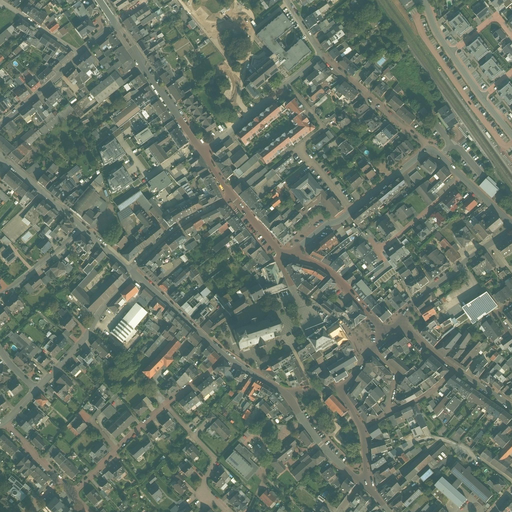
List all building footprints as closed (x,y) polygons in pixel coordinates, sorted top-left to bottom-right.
[(124,0),(125,0),(115,6),(118,11),(124,8),(129,5),(125,0),(124,0)] [(264,2),(268,8),(278,1),(277,0),(265,0),(263,2),(264,2)] [(506,1),(505,0),(490,0),(490,1),(496,8),(499,5),(500,8),(503,6),(504,5),(503,4),(506,1)] [(511,2),(509,0),(507,0),(506,1),(503,4),(504,5),(503,6),(506,9),(511,3),(511,2)] [(324,3),(317,8),(320,13),(326,9),(327,10),(329,8),(327,4),(325,5),(324,3)] [(28,4),(22,13),(28,17),(33,10),(29,7),(31,5),(28,4)] [(483,4),(473,13),(480,21),(490,13),(486,9),(483,4)] [(86,10),(85,11),(86,11),(91,18),(98,12),(93,5),(86,10)] [(86,10),(83,7),(78,11),(82,18),(81,19),(84,22),(88,20),(91,18),(86,11),(85,11),(86,10)] [(146,7),(133,16),(139,24),(140,23),(145,19),(151,15),(146,7)] [(39,14),(33,10),(28,17),(34,21),(39,14)] [(160,10),(153,14),(155,14),(156,16),(156,17),(156,18),(157,20),(160,18),(158,16),(163,14),(160,10)] [(317,12),(304,22),(310,30),(317,25),(316,24),(319,21),(322,19),(317,12)] [(41,16),(39,14),(34,21),(41,26),(48,16),(43,13),(41,16)] [(145,19),(140,23),(139,24),(135,26),(136,28),(141,25),(143,27),(151,21),(156,18),(156,17),(156,16),(155,14),(153,14),(151,15),(145,19)] [(461,15),(460,14),(455,19),(449,24),(455,31),(454,32),(456,34),(457,34),(460,37),(466,33),(472,28),(471,27),(470,29),(466,25),(468,23),(464,19),(463,20),(459,16),(461,15)] [(55,15),(47,21),(49,24),(53,21),(57,18),(55,15)] [(278,72),(282,78),(312,54),(301,41),(284,55),(274,42),(292,27),(283,15),(257,36),(271,54),(267,58),(268,59),(254,70),(256,73),(245,82),(248,86),(250,84),(255,90),(263,84),(270,78),(278,72)] [(101,27),(106,23),(100,16),(95,19),(101,27)] [(139,24),(133,16),(130,18),(135,26),(139,24)] [(135,26),(130,18),(123,23),(128,31),(135,26)] [(156,18),(151,21),(152,23),(151,24),(154,29),(160,25),(160,24),(157,20),(156,18)] [(95,29),(88,20),(84,22),(74,30),(82,39),(87,35),(87,36),(90,34),(89,33),(95,29)] [(29,27),(22,21),(16,28),(20,31),(24,34),(29,27)] [(53,21),(46,27),(51,34),(59,28),(55,23),(53,21)] [(323,23),(318,26),(317,25),(310,30),(314,36),(321,31),(322,31),(326,27),(323,23)] [(135,26),(128,31),(132,37),(139,32),(136,28),(135,26)] [(10,27),(0,35),(0,45),(11,36),(9,33),(13,29),(10,27)] [(29,27),(24,34),(28,36),(31,39),(32,38),(37,32),(29,27)] [(63,28),(58,32),(62,37),(68,33),(66,30),(65,31),(63,28)] [(331,33),(326,37),(328,40),(339,32),(340,31),(338,28),(336,29),(331,33)] [(506,38),(499,30),(492,36),(499,44),(503,40),(506,38)] [(139,32),(132,37),(136,43),(143,38),(141,35),(139,32)] [(328,40),(320,46),(325,53),(328,50),(333,47),(331,44),(333,42),(335,44),(337,42),(337,41),(342,36),(339,32),(328,40)] [(122,47),(113,34),(112,34),(111,34),(105,39),(109,45),(112,48),(114,52),(122,47)] [(31,39),(28,36),(23,42),(30,48),(31,47),(36,40),(32,38),(31,39)] [(50,41),(43,36),(39,42),(46,47),(50,41)] [(105,39),(97,46),(102,52),(109,45),(105,39)] [(478,39),(473,43),(467,48),(471,54),(470,55),(472,57),(473,56),(478,62),(484,57),(489,52),(489,53),(486,49),(484,46),(483,46),(478,40),(478,39)] [(149,48),(143,40),(137,44),(143,53),(148,49),(149,49),(149,48)] [(60,47),(50,41),(46,47),(52,51),(49,57),(50,58),(52,59),(55,55),(58,50),(60,47)] [(30,48),(23,42),(19,46),(22,50),(24,52),(30,48)] [(151,47),(149,48),(149,49),(148,49),(151,53),(154,51),(160,47),(157,42),(151,47)] [(341,45),(342,47),(346,51),(340,55),(340,56),(342,58),(352,51),(345,42),(341,45)] [(507,47),(504,44),(500,47),(497,50),(500,52),(502,50),(507,47)] [(511,45),(510,44),(507,47),(502,50),(507,56),(511,61),(511,59),(511,45)] [(109,45),(102,52),(103,54),(112,48),(109,45)] [(19,46),(12,53),(15,56),(22,50),(19,46)] [(67,51),(63,47),(60,51),(63,54),(68,60),(74,54),(68,50),(67,51)] [(130,60),(122,47),(114,52),(114,53),(120,61),(122,65),(130,60)] [(342,47),(336,51),(340,55),(346,51),(342,47)] [(112,48),(103,54),(106,58),(114,53),(114,52),(112,48)] [(330,53),(329,54),(334,60),(340,56),(340,55),(336,51),(335,49),(330,53)] [(154,51),(151,53),(152,55),(147,59),(152,66),(159,61),(160,60),(156,53),(155,53),(154,51)] [(94,62),(86,53),(80,59),(85,66),(87,68),(92,64),(94,62)] [(59,58),(58,59),(63,64),(68,60),(63,54),(60,57),(59,58)] [(359,57),(357,59),(352,64),(354,67),(363,57),(361,55),(359,57)] [(382,57),(376,63),(380,66),(386,60),(382,57)] [(345,58),(339,65),(346,71),(352,64),(350,63),(345,58)] [(492,59),(492,58),(487,62),(480,68),(485,73),(484,74),(486,77),(487,76),(491,81),(498,76),(503,72),(502,72),(497,66),(497,65),(495,62),(494,62),(491,59),(492,59)] [(85,66),(80,59),(74,64),(81,72),(84,75),(85,74),(89,71),(87,68),(85,66)] [(122,65),(122,66),(124,69),(122,70),(125,74),(135,67),(130,60),(122,65)] [(61,66),(55,61),(47,68),(47,69),(54,74),(62,67),(61,66)] [(120,61),(113,66),(116,70),(122,66),(122,65),(120,61)] [(159,61),(152,66),(156,72),(162,68),(163,67),(159,61)] [(321,62),(314,67),(317,71),(320,75),(327,69),(321,62)] [(368,62),(363,67),(366,70),(372,65),(368,62)] [(111,68),(107,63),(106,64),(102,67),(106,72),(109,76),(114,72),(116,70),(113,66),(111,68)] [(354,67),(352,64),(346,71),(353,77),(359,71),(354,67)] [(101,75),(94,67),(89,71),(95,79),(101,75)] [(73,68),(64,76),(70,83),(75,78),(78,75),(73,68)] [(47,69),(38,77),(44,85),(55,75),(54,74),(47,69)] [(327,69),(320,75),(325,80),(325,81),(329,77),(332,75),(327,69)] [(369,72),(361,80),(367,86),(373,79),(375,81),(379,76),(375,72),(376,71),(375,70),(374,71),(372,69),(371,69),(369,72)] [(170,70),(166,73),(165,73),(159,77),(165,86),(170,82),(175,79),(170,70)] [(317,71),(306,80),(310,84),(320,75),(317,71)] [(36,78),(30,72),(28,73),(30,76),(34,79),(35,80),(36,78)] [(84,75),(81,72),(78,75),(82,82),(83,85),(89,79),(85,74),(84,75)] [(124,84),(114,72),(109,76),(109,77),(119,88),(124,84)] [(182,74),(175,79),(170,82),(172,85),(175,83),(177,85),(185,79),(182,74)] [(141,75),(134,80),(136,84),(140,88),(146,84),(141,75)] [(310,84),(308,86),(313,92),(308,96),(312,100),(313,99),(314,99),(315,100),(318,98),(318,97),(324,92),(318,86),(322,83),(325,80),(320,75),(310,84)] [(22,76),(15,79),(18,86),(25,83),(22,76)] [(119,88),(109,77),(89,93),(99,105),(119,88)] [(35,80),(34,79),(30,82),(26,86),(33,93),(40,86),(35,80)] [(134,80),(127,85),(130,88),(132,86),(136,84),(134,80)] [(57,86),(65,92),(68,86),(60,81),(57,86)] [(510,83),(508,81),(502,86),(504,88),(498,93),(501,96),(500,97),(502,99),(503,99),(509,106),(511,104),(511,88),(511,89),(508,85),(510,83)] [(177,85),(175,83),(172,85),(167,89),(176,103),(180,100),(185,97),(182,92),(179,93),(177,89),(179,88),(177,85)] [(352,89),(345,83),(341,87),(339,90),(344,94),(343,96),(345,97),(352,89)] [(248,86),(245,88),(253,99),(256,99),(258,98),(259,95),(255,90),(250,84),(248,86)] [(341,87),(338,85),(332,90),(335,95),(337,92),(339,90),(341,87)] [(383,88),(379,85),(373,91),(381,98),(387,91),(386,91),(383,88)] [(397,85),(393,90),(398,94),(401,90),(397,85)] [(149,87),(139,93),(145,102),(147,101),(148,100),(154,96),(149,87)] [(189,87),(182,92),(185,97),(190,94),(192,93),(189,87)] [(22,90),(15,95),(21,102),(30,96),(24,89),(22,90)] [(56,93),(52,89),(47,92),(55,102),(60,98),(56,93)] [(359,94),(352,89),(345,97),(348,100),(350,98),(353,101),(359,94)] [(133,98),(139,93),(137,90),(136,91),(129,93),(133,98)] [(58,91),(56,93),(60,98),(61,100),(64,98),(58,91)] [(55,102),(47,92),(43,96),(47,101),(51,105),(55,102)] [(127,103),(120,109),(127,117),(147,102),(147,101),(145,102),(139,93),(133,98),(127,103)] [(129,93),(123,98),(127,103),(133,98),(129,93)] [(198,105),(190,94),(185,97),(180,100),(188,112),(190,111),(197,123),(199,122),(206,133),(216,127),(208,115),(207,116),(199,104),(198,105)] [(404,105),(394,97),(388,104),(397,112),(401,107),(402,107),(404,105)] [(10,102),(7,98),(0,104),(0,112),(2,115),(9,109),(6,106),(10,102)] [(38,99),(30,105),(35,111),(39,108),(43,105),(38,99)] [(283,134),(263,151),(262,150),(255,156),(258,160),(260,158),(266,165),(275,158),(273,157),(276,154),(277,156),(280,154),(291,145),(293,146),(305,136),(304,136),(309,132),(310,133),(314,130),(310,126),(301,114),(304,111),(294,99),(288,105),(286,102),(277,109),(281,114),(286,110),(294,119),(290,122),(295,128),(285,136),(283,134)] [(127,117),(124,120),(125,121),(127,120),(128,121),(140,112),(143,109),(151,103),(150,103),(149,101),(148,100),(147,101),(147,102),(127,117)] [(51,105),(47,101),(45,103),(49,108),(48,109),(49,111),(53,108),(51,105)] [(359,103),(354,107),(356,109),(356,111),(357,112),(358,112),(360,114),(356,117),(359,121),(365,116),(362,113),(368,109),(362,101),(359,103)] [(159,102),(152,106),(159,117),(166,112),(163,108),(159,102)] [(45,125),(38,131),(41,135),(43,137),(73,111),(68,104),(54,117),(50,120),(45,125)] [(273,104),(235,136),(244,146),(281,115),(282,114),(277,109),(273,104)] [(35,113),(30,105),(19,114),(24,120),(26,123),(30,120),(31,118),(30,117),(35,113)] [(72,108),(79,119),(84,115),(78,105),(72,108)] [(402,107),(401,107),(397,112),(396,114),(399,117),(407,123),(410,126),(415,119),(402,107)] [(450,112),(449,112),(446,108),(441,111),(440,110),(439,111),(440,112),(439,113),(436,115),(447,130),(457,124),(454,119),(454,118),(450,112)] [(54,117),(49,111),(48,109),(44,112),(50,120),(54,117)] [(127,117),(120,109),(114,114),(121,122),(124,120),(127,117)] [(152,121),(143,109),(140,112),(145,119),(148,124),(152,121)] [(424,109),(420,113),(424,118),(428,114),(424,109)] [(44,112),(43,113),(43,114),(39,117),(43,122),(45,125),(50,120),(44,112)] [(166,112),(159,117),(161,120),(163,123),(165,123),(170,119),(166,112)] [(39,117),(37,114),(34,116),(40,124),(43,122),(39,117)] [(342,116),(336,121),(339,124),(338,125),(338,126),(338,127),(339,127),(340,128),(341,127),(345,124),(346,126),(350,122),(347,118),(346,116),(345,116),(344,115),(344,114),(342,116)] [(373,115),(365,122),(370,128),(368,129),(371,133),(382,124),(378,121),(380,119),(377,117),(376,118),(373,115)] [(135,117),(129,121),(132,126),(138,122),(135,117)] [(421,118),(416,121),(420,126),(425,123),(421,118)] [(132,126),(129,121),(114,133),(117,137),(132,126)] [(10,122),(4,127),(12,136),(18,131),(10,122)] [(167,126),(164,128),(167,132),(169,135),(177,129),(172,122),(167,126)] [(388,124),(381,130),(382,132),(383,132),(390,126),(388,124)] [(390,126),(383,132),(382,132),(382,133),(381,133),(375,137),(383,146),(389,141),(390,141),(390,140),(396,135),(398,133),(396,131),(395,132),(390,126)] [(164,128),(155,134),(158,138),(167,132),(164,128)] [(155,134),(152,136),(147,129),(135,138),(140,146),(149,140),(151,143),(158,138),(155,134)] [(188,144),(177,129),(169,135),(168,135),(170,137),(179,150),(188,144)] [(32,130),(12,147),(15,150),(24,142),(35,133),(32,130)] [(35,133),(24,142),(29,147),(41,135),(38,131),(35,133)] [(100,139),(95,133),(92,135),(97,141),(100,139)] [(343,134),(338,138),(341,142),(346,138),(343,134)] [(324,135),(313,144),(318,150),(329,141),(324,135)] [(396,135),(390,140),(395,145),(401,140),(396,135)] [(167,136),(157,143),(160,147),(169,140),(168,138),(167,136)] [(12,147),(1,137),(0,138),(0,149),(5,154),(8,156),(14,151),(15,150),(12,147)] [(130,149),(135,146),(129,138),(125,141),(130,149)] [(230,139),(225,143),(225,144),(228,147),(233,143),(230,139)] [(125,155),(114,140),(101,149),(103,151),(100,154),(99,154),(103,167),(106,165),(111,162),(112,164),(125,155)] [(15,150),(14,151),(23,159),(32,150),(29,147),(24,142),(15,150)] [(343,144),(338,148),(341,151),(341,153),(343,154),(344,154),(346,153),(348,155),(353,151),(349,147),(349,145),(348,145),(345,142),(343,144)] [(405,142),(396,149),(396,151),(395,151),(392,153),(392,155),(388,158),(388,159),(389,162),(388,163),(388,164),(390,167),(391,167),(393,166),(394,166),(398,163),(398,162),(402,158),(404,159),(406,157),(406,156),(413,151),(413,149),(407,142),(405,142)] [(156,168),(168,159),(165,155),(160,147),(157,143),(145,151),(156,168)] [(222,145),(212,153),(216,157),(223,152),(225,150),(222,146),(222,145)] [(174,147),(165,155),(168,159),(177,152),(174,147)] [(8,156),(7,157),(17,165),(23,159),(14,151),(8,156)] [(241,151),(229,161),(232,164),(231,164),(237,171),(249,160),(241,151)] [(229,161),(223,152),(216,157),(219,159),(214,163),(221,173),(227,167),(231,164),(232,164),(229,161)] [(137,157),(146,171),(151,168),(141,154),(137,157)] [(237,171),(234,173),(238,178),(258,160),(255,156),(254,156),(253,157),(252,157),(251,158),(237,171)] [(209,170),(199,157),(189,164),(192,168),(194,167),(196,170),(195,170),(196,170),(195,170),(196,171),(192,174),(195,178),(199,176),(209,170)] [(286,158),(272,169),(276,174),(276,173),(289,162),(286,158)] [(434,165),(428,160),(421,167),(431,175),(438,167),(434,164),(434,165)] [(365,162),(363,163),(358,167),(364,174),(370,168),(365,162)] [(36,163),(25,172),(29,175),(39,167),(36,163)] [(182,163),(171,170),(174,174),(185,166),(182,163)] [(53,164),(47,171),(51,174),(51,175),(52,174),(54,171),(55,171),(57,168),(53,164)] [(232,174),(227,167),(221,173),(226,180),(232,174)] [(114,193),(118,190),(120,192),(132,183),(121,168),(109,177),(111,179),(108,181),(107,181),(111,194),(114,193)] [(264,168),(258,174),(257,174),(261,178),(263,177),(268,173),(264,168)] [(370,168),(364,174),(368,179),(369,180),(370,180),(375,175),(370,168)] [(444,168),(436,175),(440,180),(443,183),(451,175),(444,168)] [(268,173),(263,177),(266,180),(267,181),(276,174),(272,169),(268,173)] [(22,184),(9,172),(1,180),(15,192),(22,184)] [(417,172),(409,178),(415,185),(423,179),(417,172)] [(163,173),(147,184),(150,188),(149,189),(151,193),(156,189),(159,193),(172,184),(163,173)] [(46,178),(43,176),(37,182),(44,188),(50,182),(51,183),(56,178),(53,176),(52,174),(51,175),(51,174),(46,178)] [(66,174),(54,184),(48,191),(57,198),(63,191),(59,188),(64,184),(70,179),(66,174)] [(209,174),(200,179),(202,183),(211,178),(209,174)] [(257,174),(251,179),(255,184),(261,178),(257,174)] [(290,190),(301,204),(295,208),(297,211),(298,212),(304,207),(307,212),(308,211),(309,211),(311,209),(315,205),(318,206),(319,203),(320,201),(323,205),(324,205),(330,200),(309,174),(290,190)] [(357,175),(352,179),(350,176),(348,176),(345,179),(347,181),(351,186),(354,189),(363,182),(357,175)] [(435,175),(428,182),(428,181),(423,184),(428,191),(440,180),(436,175),(435,175)] [(185,177),(177,182),(180,187),(188,182),(185,177)] [(255,184),(251,187),(253,189),(254,191),(266,180),(263,177),(255,184)] [(488,177),(479,187),(485,192),(493,184),(495,186),(496,185),(488,177)] [(214,184),(211,178),(202,183),(204,185),(205,188),(214,184)] [(401,178),(377,198),(383,205),(407,185),(401,178)] [(76,186),(70,179),(64,184),(70,191),(76,186)] [(87,179),(80,185),(82,187),(89,181),(87,179)] [(251,179),(245,184),(249,188),(251,187),(255,184),(251,179)] [(252,194),(267,181),(266,180),(254,191),(253,189),(250,191),(252,194)] [(440,180),(428,191),(431,194),(443,183),(440,180)] [(93,182),(81,196),(82,196),(78,200),(70,210),(81,219),(89,210),(99,199),(100,197),(96,195),(101,189),(93,182)] [(239,185),(245,191),(248,189),(249,188),(245,184),(243,182),(239,185)] [(30,190),(22,184),(15,192),(22,199),(25,196),(30,190)] [(186,184),(181,187),(185,192),(186,193),(190,190),(186,184)] [(214,184),(205,188),(206,191),(208,194),(217,189),(214,184)] [(428,191),(423,184),(415,191),(429,207),(438,198),(435,194),(433,196),(431,194),(428,191)] [(493,184),(485,192),(491,199),(499,190),(495,186),(493,184)] [(238,197),(245,191),(239,185),(233,190),(238,197)] [(351,186),(346,190),(350,195),(355,191),(354,189),(351,186)] [(147,202),(136,188),(130,191),(138,199),(148,212),(149,212),(149,211),(152,208),(147,202)] [(37,195),(30,189),(30,190),(25,196),(27,199),(31,202),(37,195)] [(217,189),(208,194),(213,203),(220,199),(221,197),(217,189)] [(248,209),(256,203),(258,201),(252,194),(250,191),(248,189),(245,191),(238,197),(248,209)] [(176,190),(167,198),(169,201),(174,197),(178,193),(176,190)] [(9,199),(0,191),(0,198),(5,203),(9,199)] [(76,191),(71,195),(78,200),(82,196),(81,196),(76,191)] [(130,191),(114,203),(115,205),(120,212),(127,207),(138,199),(130,191)] [(274,201),(270,204),(271,207),(273,208),(280,203),(277,199),(276,199),(276,198),(278,197),(276,195),(277,194),(275,192),(270,196),(273,200),(274,200),(274,201)] [(455,192),(447,199),(454,206),(461,198),(455,192)] [(180,195),(178,193),(174,197),(180,205),(185,202),(180,195)] [(208,194),(204,195),(201,196),(202,199),(206,206),(213,203),(208,194)] [(71,195),(68,197),(63,203),(70,210),(78,200),(71,195)] [(335,201),(333,198),(330,200),(324,205),(325,205),(327,208),(326,212),(329,212),(333,217),(334,217),(343,210),(343,209),(337,201),(335,201)] [(377,198),(368,205),(374,212),(376,210),(383,205),(377,198)] [(39,199),(22,219),(33,227),(35,225),(40,221),(38,219),(41,215),(35,210),(42,201),(39,199)] [(99,199),(89,210),(81,219),(93,229),(97,225),(95,223),(97,221),(96,219),(100,214),(103,214),(104,212),(104,211),(107,207),(107,205),(99,199)] [(165,212),(162,214),(155,206),(156,205),(151,199),(147,202),(152,208),(159,216),(162,220),(168,216),(165,212)] [(202,199),(198,201),(197,202),(197,201),(192,204),(196,211),(206,206),(202,199)] [(466,203),(464,206),(465,208),(467,210),(469,211),(476,204),(471,199),(466,203)] [(52,210),(45,204),(46,204),(42,201),(35,210),(41,215),(44,217),(46,215),(52,210)] [(180,205),(174,208),(176,210),(179,208),(180,209),(187,205),(185,202),(180,205)] [(192,204),(192,203),(187,205),(192,213),(196,211),(192,204)] [(255,216),(262,210),(257,205),(256,203),(248,209),(255,216)] [(187,205),(180,209),(185,217),(192,213),(187,205)] [(368,205),(358,213),(363,220),(374,212),(368,205)] [(222,217),(230,212),(226,206),(216,211),(220,216),(222,217)] [(404,206),(397,212),(398,213),(395,214),(398,217),(399,219),(399,220),(401,222),(404,220),(403,219),(406,217),(407,217),(412,213),(409,210),(407,211),(404,206)] [(127,207),(120,212),(117,214),(120,223),(129,216),(132,214),(127,207)] [(162,220),(159,216),(152,208),(149,211),(149,212),(166,231),(169,228),(162,220)] [(172,213),(168,216),(174,224),(185,217),(180,209),(179,208),(176,210),(172,213)] [(52,210),(46,215),(49,217),(44,223),(48,227),(59,214),(53,209),(52,210)] [(262,210),(255,216),(259,221),(264,217),(265,217),(266,216),(268,215),(265,212),(263,210),(262,210)] [(290,210),(283,216),(286,220),(293,213),(290,210)] [(382,217),(376,210),(374,212),(380,219),(382,217)] [(216,211),(200,218),(203,224),(220,216),(216,211)] [(297,211),(288,220),(290,221),(299,213),(298,212),(297,211)] [(454,220),(458,216),(453,211),(449,215),(454,220)] [(153,225),(142,212),(136,217),(138,220),(144,227),(146,229),(147,229),(151,226),(153,225)] [(226,223),(235,217),(230,212),(222,217),(226,223)] [(259,221),(269,231),(283,220),(282,219),(283,219),(281,217),(277,212),(268,220),(266,216),(265,217),(264,217),(259,221)] [(445,221),(436,212),(430,217),(439,226),(445,221)] [(299,213),(290,221),(292,224),(294,226),(300,220),(302,218),(302,217),(299,213)] [(358,213),(351,219),(357,226),(363,220),(358,213)] [(489,221),(484,215),(477,221),(479,223),(474,228),(478,233),(484,240),(503,225),(496,216),(489,221)] [(129,216),(120,223),(123,228),(133,222),(129,216)] [(168,216),(162,220),(169,228),(174,224),(168,216)] [(237,236),(245,230),(235,217),(226,223),(228,226),(230,228),(234,232),(237,236)] [(200,218),(191,223),(195,230),(204,225),(203,224),(200,218)] [(70,224),(64,219),(57,226),(57,227),(60,229),(67,235),(69,234),(71,231),(73,229),(71,228),(71,227),(69,226),(70,224)] [(392,226),(390,224),(387,219),(381,224),(377,227),(385,238),(390,234),(393,232),(395,230),(392,226)] [(288,220),(282,226),(286,229),(286,230),(292,224),(290,221),(288,220)] [(379,220),(372,226),(374,229),(377,227),(381,224),(379,220)] [(431,229),(433,228),(427,221),(423,225),(430,233),(432,231),(431,229)] [(191,223),(182,229),(186,236),(193,232),(195,230),(191,223)] [(221,227),(218,229),(221,233),(228,227),(227,227),(228,226),(226,223),(225,224),(221,227)] [(219,224),(208,232),(210,236),(218,229),(221,227),(219,224)] [(280,224),(276,227),(276,226),(269,232),(271,234),(276,238),(286,229),(282,226),(280,224)] [(423,225),(422,224),(420,226),(420,225),(416,228),(416,229),(413,231),(421,241),(425,238),(425,237),(430,233),(423,225)] [(478,233),(474,228),(472,226),(470,229),(475,235),(478,233)] [(57,227),(49,236),(52,239),(59,232),(58,231),(60,229),(57,227)] [(144,227),(142,229),(141,231),(143,233),(143,234),(145,236),(150,233),(147,229),(146,229),(144,227)] [(154,229),(150,233),(155,240),(163,233),(157,227),(154,229)] [(46,228),(41,233),(44,236),(49,230),(46,228)] [(474,239),(465,228),(462,230),(470,242),(474,239)] [(286,229),(276,238),(283,246),(293,238),(286,230),(286,229)] [(140,230),(136,233),(141,238),(142,238),(142,239),(145,236),(143,234),(143,233),(141,231),(140,230)] [(238,244),(249,236),(245,230),(237,236),(234,239),(237,243),(238,244)] [(470,242),(462,230),(456,235),(458,237),(456,239),(463,248),(470,242)] [(180,231),(175,234),(171,237),(175,244),(181,240),(184,237),(180,231)] [(444,239),(438,232),(434,236),(440,243),(444,239)] [(141,238),(136,233),(132,236),(137,241),(141,238)] [(145,236),(142,239),(148,246),(155,240),(150,233),(145,236)] [(321,263),(327,256),(330,254),(337,247),(340,245),(332,234),(311,251),(311,256),(310,257),(321,263)] [(121,235),(114,243),(114,244),(114,245),(115,246),(116,246),(119,248),(126,240),(121,235)] [(224,246),(233,239),(230,235),(212,249),(215,253),(224,246)] [(80,236),(75,242),(74,243),(80,248),(86,241),(80,236)] [(175,244),(171,237),(164,243),(168,249),(171,253),(178,247),(175,244)] [(11,243),(6,238),(2,242),(7,246),(11,243)] [(137,241),(133,244),(134,245),(139,252),(146,246),(147,246),(148,246),(142,239),(142,238),(141,238),(137,241)] [(255,258),(262,252),(251,238),(239,247),(241,250),(245,255),(247,254),(252,260),(253,259),(255,258)] [(511,238),(506,243),(505,242),(503,244),(503,245),(497,250),(503,258),(508,255),(507,254),(511,249),(511,238)] [(237,243),(234,239),(233,239),(224,246),(228,250),(233,247),(234,246),(234,245),(237,243)] [(337,247),(340,251),(349,243),(347,239),(343,242),(340,245),(337,247)] [(410,244),(406,239),(401,243),(406,248),(410,244)] [(451,247),(444,239),(440,243),(448,251),(452,248),(451,247)] [(47,242),(44,240),(43,241),(37,248),(41,251),(42,250),(45,253),(48,249),(48,250),(51,246),(47,242)] [(86,241),(80,248),(87,253),(89,251),(91,248),(94,245),(87,240),(86,241)] [(194,241),(189,245),(192,249),(197,245),(194,241)] [(372,252),(365,242),(358,248),(355,251),(362,260),(372,252),(372,253),(372,252)] [(168,249),(164,243),(158,248),(163,254),(168,249)] [(455,244),(451,247),(452,248),(456,252),(459,250),(455,244)] [(132,248),(130,250),(135,256),(139,252),(134,245),(132,248)] [(358,248),(357,245),(350,251),(351,253),(355,251),(358,248)] [(330,254),(333,257),(340,251),(337,247),(330,254)] [(158,248),(154,253),(160,258),(164,255),(163,254),(158,248)] [(456,252),(452,248),(448,251),(445,254),(453,264),(461,258),(456,252)] [(129,249),(121,256),(128,262),(135,256),(130,250),(129,249)] [(229,253),(233,257),(238,254),(234,249),(229,253)] [(6,252),(1,256),(6,262),(11,259),(12,260),(15,257),(9,250),(6,252)] [(98,250),(91,257),(96,262),(98,264),(105,256),(98,250)] [(443,258),(436,250),(427,257),(432,263),(434,265),(435,267),(445,260),(443,257),(443,258)] [(262,266),(269,260),(262,252),(255,258),(262,266)] [(372,253),(372,252),(362,260),(361,260),(367,268),(371,265),(377,259),(372,253)] [(160,258),(154,253),(147,260),(152,264),(153,263),(158,267),(158,268),(160,267),(163,266),(157,261),(160,258)] [(338,259),(342,263),(343,262),(342,261),(346,258),(347,259),(349,258),(345,253),(342,255),(338,259)] [(69,254),(65,260),(68,263),(73,257),(69,254)] [(495,266),(487,254),(480,259),(481,259),(478,261),(483,268),(486,271),(490,268),(492,268),(495,266)] [(432,263),(427,257),(425,255),(421,259),(430,267),(432,269),(433,268),(432,267),(434,265),(432,263)] [(330,268),(336,261),(332,258),(327,256),(321,263),(330,268)] [(410,258),(403,263),(408,270),(409,272),(415,269),(413,266),(415,265),(410,258)] [(330,268),(337,273),(345,265),(342,263),(338,259),(336,261),(330,268)] [(94,264),(90,260),(87,263),(90,266),(93,269),(98,264),(96,262),(94,264)] [(152,264),(147,260),(139,269),(148,278),(154,271),(158,267),(153,263),(152,264)] [(445,260),(435,267),(440,273),(450,266),(445,260)] [(478,260),(470,266),(475,273),(479,270),(483,268),(478,261),(478,260)] [(254,267),(250,262),(244,266),(248,271),(254,267)] [(58,263),(51,269),(55,275),(57,277),(64,271),(65,271),(60,265),(58,263)] [(170,263),(163,266),(160,267),(165,272),(167,270),(170,269),(173,267),(170,263)] [(68,264),(66,267),(62,264),(60,265),(65,271),(64,271),(68,274),(73,268),(68,264)] [(129,276),(115,264),(111,268),(116,273),(125,281),(129,276)] [(274,264),(269,266),(269,267),(264,269),(264,270),(261,271),(266,283),(267,282),(268,285),(269,285),(269,287),(274,286),(272,283),(282,279),(280,274),(279,274),(278,271),(277,272),(275,266),(274,264)] [(289,266),(285,269),(290,278),(299,272),(301,271),(302,266),(294,264),(292,264),(289,266)] [(375,269),(371,265),(367,268),(366,268),(370,273),(375,269)] [(432,269),(430,270),(428,268),(425,271),(432,280),(440,273),(435,267),(434,265),(432,267),(433,268),(432,269)] [(191,266),(184,272),(188,276),(191,280),(194,278),(198,275),(194,270),(191,266)] [(318,270),(302,266),(301,271),(312,276),(318,270)] [(393,268),(374,283),(378,287),(397,272),(393,268)] [(419,274),(415,268),(415,269),(409,272),(414,278),(415,280),(422,274),(421,272),(419,274)] [(51,270),(45,274),(46,276),(50,279),(55,275),(51,270)] [(327,276),(318,270),(312,275),(317,278),(322,281),(327,276)] [(405,284),(414,278),(409,272),(408,270),(399,276),(405,284)] [(158,271),(156,273),(154,271),(148,278),(156,285),(164,277),(158,271)] [(178,276),(172,282),(176,286),(188,276),(184,272),(183,271),(178,276)] [(503,271),(498,275),(502,280),(507,276),(503,271)] [(299,272),(290,278),(298,289),(305,282),(299,272)] [(87,276),(78,286),(81,290),(93,277),(90,273),(89,274),(87,276)] [(125,281),(116,273),(105,284),(114,292),(125,281)] [(343,280),(350,286),(357,281),(355,279),(351,274),(343,280)] [(422,274),(415,280),(421,289),(429,282),(422,274)] [(204,283),(198,275),(194,278),(200,287),(204,283)] [(46,276),(41,280),(45,285),(51,280),(50,279),(46,276)] [(37,277),(28,284),(33,290),(33,289),(40,284),(41,285),(43,284),(37,277)] [(317,278),(312,283),(308,279),(305,282),(314,289),(322,281),(317,278)] [(329,278),(318,289),(322,293),(327,288),(333,282),(329,278)] [(282,279),(272,283),(274,286),(269,287),(269,285),(268,285),(260,289),(264,297),(287,288),(283,279),(282,279)] [(421,289),(415,280),(406,286),(412,295),(421,289)] [(165,281),(159,287),(164,293),(164,292),(170,287),(169,285),(167,284),(165,281)] [(357,294),(365,288),(366,287),(361,282),(361,281),(357,283),(352,288),(357,294)] [(171,283),(169,285),(170,287),(164,292),(167,295),(176,286),(172,282),(171,283)] [(305,282),(298,289),(307,296),(314,289),(305,282)] [(28,284),(24,287),(30,294),(34,291),(33,289),(33,290),(28,284)] [(90,299),(83,306),(91,315),(114,292),(105,284),(90,299)] [(247,291),(254,288),(252,284),(239,291),(242,295),(247,292),(247,291)] [(131,285),(120,295),(123,298),(126,302),(138,292),(131,285)] [(254,288),(247,291),(253,303),(264,297),(260,289),(258,285),(254,288)] [(81,290),(78,286),(71,294),(83,307),(83,306),(90,299),(81,290)] [(511,293),(507,287),(501,292),(507,299),(511,295),(511,293)] [(357,294),(363,301),(370,295),(368,292),(368,291),(365,288),(357,294)] [(154,297),(145,289),(141,292),(142,293),(147,297),(151,300),(154,297)] [(176,291),(169,298),(175,304),(182,297),(176,291)] [(496,296),(500,302),(501,303),(507,299),(501,292),(496,296)] [(147,297),(142,293),(139,297),(140,298),(144,301),(147,297)] [(197,293),(180,308),(190,318),(194,315),(193,314),(198,310),(195,307),(199,303),(203,308),(205,306),(209,301),(205,297),(203,299),(197,293)] [(432,293),(428,296),(431,300),(432,302),(436,299),(432,293)] [(487,293),(464,307),(470,314),(476,323),(484,317),(498,307),(487,293)] [(227,294),(217,301),(226,312),(230,318),(248,306),(243,297),(233,304),(231,301),(232,301),(227,294)] [(403,296),(401,297),(399,294),(392,299),(400,309),(410,300),(406,295),(404,298),(403,296)] [(500,302),(496,296),(495,294),(492,296),(497,304),(500,302)] [(120,295),(111,304),(107,308),(114,313),(119,307),(117,305),(123,298),(120,295)] [(16,298),(14,296),(9,300),(17,310),(22,306),(21,304),(16,298)] [(321,307),(327,299),(324,296),(322,298),(323,299),(321,301),(319,303),(318,305),(321,307)] [(371,311),(378,305),(376,303),(370,297),(369,299),(367,298),(363,302),(371,311)] [(426,297),(422,301),(425,305),(430,301),(426,297)] [(144,301),(140,298),(137,302),(140,304),(143,308),(147,304),(144,301)] [(166,307),(155,298),(149,306),(155,311),(153,314),(154,316),(155,317),(155,316),(158,318),(166,307)] [(328,313),(334,305),(327,299),(321,307),(328,313)] [(391,299),(390,300),(388,301),(397,311),(399,309),(391,299)] [(17,310),(9,300),(4,304),(6,307),(11,312),(12,314),(17,310)] [(422,301),(418,304),(415,307),(419,313),(420,313),(423,311),(423,310),(426,308),(425,305),(422,301)] [(347,310),(350,313),(352,311),(358,307),(353,302),(345,308),(347,310)] [(143,308),(140,304),(125,322),(134,330),(148,312),(143,308)] [(341,316),(344,313),(334,305),(328,313),(338,320),(341,316)] [(371,311),(383,323),(392,315),(384,307),(381,309),(379,307),(378,305),(371,311)] [(210,312),(205,306),(203,308),(198,313),(204,319),(210,312)] [(431,306),(425,310),(423,311),(420,313),(425,322),(429,320),(428,319),(436,314),(431,306)] [(351,322),(356,327),(366,318),(358,307),(352,311),(355,314),(349,319),(351,322)] [(64,312),(61,309),(58,314),(60,316),(60,317),(65,322),(69,317),(64,312)] [(176,317),(168,309),(163,316),(165,317),(163,319),(167,322),(169,321),(171,323),(176,317)] [(349,324),(351,322),(349,319),(355,314),(352,311),(350,313),(347,310),(344,313),(341,316),(345,319),(349,324)] [(226,312),(218,318),(219,319),(222,323),(230,318),(226,312)] [(204,319),(198,313),(192,320),(198,326),(205,320),(204,319)] [(454,321),(450,324),(454,329),(468,319),(467,316),(465,314),(454,321)] [(476,323),(470,314),(467,316),(468,319),(469,319),(473,325),(475,323),(476,323)] [(65,322),(61,326),(66,330),(68,332),(75,325),(73,322),(74,321),(71,319),(73,317),(71,315),(69,317),(65,322)] [(267,320),(263,322),(262,321),(261,321),(262,322),(257,324),(256,320),(257,320),(257,319),(256,319),(255,318),(255,319),(250,321),(250,320),(249,320),(250,321),(249,321),(249,322),(250,322),(251,326),(247,327),(247,326),(246,326),(246,327),(242,329),(242,328),(241,328),(241,329),(237,330),(237,329),(236,329),(236,330),(234,331),(234,330),(233,331),(233,332),(234,336),(237,345),(239,350),(239,351),(240,351),(240,350),(243,349),(243,350),(244,350),(244,349),(247,348),(247,349),(248,348),(248,347),(252,346),(253,347),(253,346),(257,344),(258,348),(258,349),(259,349),(259,350),(260,349),(260,348),(264,347),(264,348),(265,348),(265,347),(266,346),(265,346),(263,342),(268,341),(268,342),(269,341),(269,340),(273,339),(273,340),(274,340),(274,339),(278,338),(279,338),(278,337),(280,336),(280,337),(281,336),(280,336),(279,332),(279,331),(280,332),(281,332),(280,331),(281,328),(283,328),(283,327),(281,327),(280,324),(281,324),(281,323),(280,324),(277,322),(277,321),(276,321),(276,322),(274,319),(275,318),(274,318),(272,319),(272,318),(271,316),(269,315),(267,315),(266,317),(267,319),(266,319),(267,320)] [(184,324),(176,317),(171,323),(177,329),(178,330),(184,324)] [(219,319),(213,325),(208,321),(201,329),(208,335),(214,329),(222,323),(219,319)] [(351,331),(356,327),(351,322),(349,324),(345,319),(341,322),(342,323),(343,323),(351,331)] [(442,321),(437,325),(435,321),(434,322),(433,320),(427,325),(428,327),(432,331),(433,329),(440,325),(445,322),(443,319),(442,320),(442,321)] [(122,320),(110,334),(122,344),(134,330),(125,322),(122,320)] [(487,322),(482,326),(486,331),(495,325),(491,320),(487,322)] [(343,332),(339,327),(341,325),(342,324),(339,322),(338,322),(338,323),(334,326),(334,327),(326,332),(332,340),(338,336),(339,339),(336,341),(339,347),(340,346),(348,341),(343,332)] [(161,334),(160,335),(164,339),(170,343),(176,335),(174,333),(175,332),(175,331),(177,329),(171,323),(169,325),(161,334)] [(442,328),(437,331),(435,334),(442,340),(445,336),(454,329),(450,324),(449,323),(442,328)] [(155,324),(151,328),(156,332),(160,328),(155,324)] [(165,325),(159,332),(161,334),(169,325),(168,324),(166,326),(165,325)] [(192,332),(185,325),(179,332),(186,338),(192,332)] [(437,331),(442,328),(440,325),(433,329),(432,331),(435,334),(437,331)] [(486,331),(483,333),(487,338),(490,337),(498,330),(495,325),(486,331)] [(432,331),(428,327),(420,335),(434,348),(442,340),(435,334),(432,331)] [(68,332),(66,330),(63,334),(68,338),(71,335),(68,332)] [(324,330),(309,340),(310,341),(317,351),(319,349),(320,349),(321,350),(321,349),(323,348),(323,349),(330,344),(329,342),(332,341),(326,332),(324,330)] [(498,330),(490,337),(493,342),(501,337),(502,335),(498,330)] [(461,336),(456,331),(446,341),(453,347),(461,336)] [(466,331),(456,345),(463,350),(472,337),(466,331)] [(176,335),(170,343),(142,373),(149,380),(163,366),(166,368),(173,361),(170,358),(180,345),(177,342),(180,339),(182,337),(185,339),(186,338),(179,332),(176,335)] [(201,340),(192,332),(186,338),(185,339),(188,342),(194,347),(195,348),(196,346),(201,340)] [(13,343),(18,336),(15,333),(13,334),(9,339),(13,343)] [(26,348),(28,349),(33,343),(21,333),(18,336),(28,345),(26,348)] [(164,339),(160,335),(159,337),(153,344),(157,347),(164,339)] [(401,335),(395,340),(400,346),(399,346),(401,348),(406,345),(408,342),(401,335)] [(28,345),(18,336),(13,343),(23,352),(24,351),(26,348),(28,345)] [(58,339),(53,344),(60,350),(67,343),(65,341),(60,336),(58,339)] [(338,336),(332,340),(332,341),(329,342),(330,344),(331,345),(336,341),(339,339),(338,336)] [(504,342),(501,344),(502,344),(505,349),(509,346),(511,344),(511,340),(510,338),(504,342)] [(106,348),(98,340),(98,339),(91,346),(104,358),(103,359),(104,359),(110,353),(111,352),(112,351),(108,347),(106,348)] [(502,339),(495,344),(497,347),(502,344),(501,344),(504,342),(502,339)] [(395,340),(386,346),(391,352),(392,352),(394,355),(396,358),(397,358),(401,355),(404,353),(401,349),(399,346),(400,346),(395,340)] [(53,344),(50,341),(46,345),(49,348),(47,351),(54,357),(60,350),(53,344)] [(202,341),(197,347),(196,346),(195,348),(194,348),(197,350),(199,351),(201,353),(208,347),(202,341)] [(310,341),(304,345),(309,352),(310,355),(317,351),(310,341)] [(348,341),(340,346),(342,351),(351,345),(348,341)] [(446,341),(444,344),(443,343),(437,351),(445,357),(453,347),(446,341)] [(478,341),(459,362),(457,360),(454,364),(457,366),(461,369),(464,365),(463,365),(466,361),(468,358),(474,352),(474,353),(478,349),(482,345),(478,341)] [(489,347),(484,342),(482,344),(482,345),(478,349),(481,351),(483,353),(489,347)] [(25,352),(23,354),(24,354),(30,360),(39,350),(33,343),(28,349),(25,352)] [(303,345),(294,350),(299,358),(304,356),(309,352),(304,345),(303,344),(303,345)] [(351,345),(342,351),(344,354),(346,357),(346,358),(351,356),(349,352),(354,350),(351,345)] [(401,348),(401,349),(404,353),(406,355),(409,352),(408,348),(406,345),(401,348)] [(463,350),(456,345),(446,358),(454,364),(457,360),(464,351),(463,350)] [(386,346),(379,352),(384,358),(391,352),(391,353),(391,352),(386,346)] [(191,351),(189,349),(182,357),(187,362),(189,359),(195,352),(197,350),(194,348),(195,348),(194,347),(191,351)] [(208,347),(201,353),(204,356),(207,359),(213,352),(208,347)] [(489,347),(486,351),(490,355),(494,351),(489,347)] [(150,348),(144,355),(148,358),(153,351),(150,348)] [(478,349),(474,353),(474,352),(468,358),(469,359),(471,360),(472,359),(481,351),(478,349)] [(80,357),(84,362),(86,364),(87,364),(87,363),(88,365),(93,361),(91,359),(93,357),(87,350),(80,357)] [(311,356),(314,360),(315,362),(323,356),(319,351),(311,356)] [(207,359),(209,361),(213,365),(219,358),(213,352),(207,359)] [(292,352),(285,356),(276,361),(279,367),(286,362),(287,364),(295,359),(292,352)] [(496,353),(490,359),(493,362),(499,355),(496,353)] [(343,359),(327,369),(329,372),(334,381),(336,383),(348,376),(346,372),(355,367),(353,364),(357,361),(353,354),(351,356),(346,358),(344,360),(343,359)] [(22,356),(21,355),(17,360),(15,362),(23,370),(24,369),(29,373),(34,367),(28,362),(22,356)] [(396,358),(394,355),(392,357),(387,362),(403,376),(403,375),(408,372),(405,369),(405,364),(397,358),(396,358)] [(499,355),(493,362),(496,364),(501,357),(499,355)] [(49,362),(43,356),(37,362),(43,368),(49,362)] [(84,362),(80,357),(79,356),(76,358),(81,364),(82,365),(84,362)] [(306,360),(302,363),(304,367),(314,360),(311,356),(306,360)] [(431,357),(424,364),(426,366),(432,371),(435,374),(436,372),(443,367),(431,357)] [(383,367),(372,358),(366,365),(369,368),(373,371),(376,374),(383,367)] [(300,367),(295,359),(287,364),(289,367),(289,368),(287,369),(289,372),(292,371),(300,367)] [(464,365),(461,369),(466,372),(469,367),(468,367),(473,361),(471,360),(469,359),(464,365)] [(206,364),(204,361),(202,363),(198,367),(203,373),(209,368),(206,364)] [(223,361),(216,368),(224,375),(228,371),(230,368),(223,361)] [(276,361),(267,367),(273,373),(274,373),(279,370),(277,368),(279,367),(276,361)] [(79,370),(73,364),(67,371),(73,376),(79,370)] [(317,365),(308,372),(312,379),(322,372),(317,365)] [(191,367),(190,366),(185,372),(191,379),(192,380),(199,374),(191,367)] [(483,368),(479,366),(472,375),(478,378),(485,370),(483,368)] [(273,373),(267,367),(260,371),(271,381),(271,380),(276,375),(275,374),(274,373),(273,373)] [(300,367),(292,371),(296,378),(303,373),(300,367)] [(392,376),(383,367),(376,374),(388,385),(392,382),(389,380),(392,376)] [(408,372),(403,375),(405,378),(410,384),(413,387),(415,389),(417,387),(424,382),(416,372),(418,371),(414,367),(408,372)] [(443,367),(436,372),(440,376),(443,378),(449,372),(443,367)] [(0,369),(0,379),(1,380),(3,383),(9,378),(5,373),(6,372),(3,368),(0,369)] [(421,371),(419,369),(418,371),(416,372),(424,382),(426,381),(429,378),(427,375),(425,376),(421,371)] [(493,379),(489,383),(492,386),(493,385),(501,376),(504,373),(503,372),(504,371),(501,369),(498,373),(494,377),(493,379)] [(224,375),(220,371),(219,372),(218,371),(216,374),(219,378),(221,379),(225,376),(224,375)] [(234,377),(228,371),(224,375),(225,376),(230,381),(234,377)] [(244,375),(237,371),(234,379),(241,382),(242,379),(244,380),(247,376),(244,375)] [(185,372),(175,383),(177,384),(180,388),(191,379),(185,372)] [(329,372),(320,379),(324,386),(327,386),(334,381),(329,372)] [(362,372),(361,372),(355,381),(357,383),(356,384),(363,390),(363,391),(364,390),(372,381),(364,375),(362,372)] [(303,373),(296,378),(297,380),(299,385),(302,383),(307,381),(303,373)] [(493,379),(487,373),(481,380),(488,384),(489,383),(493,379)] [(63,375),(56,383),(59,386),(66,393),(66,392),(65,392),(69,388),(69,389),(73,385),(63,375)] [(245,380),(238,390),(239,391),(243,394),(253,379),(247,376),(244,380),(245,380)] [(405,378),(403,376),(400,380),(405,385),(406,384),(408,387),(410,384),(405,378)] [(465,384),(454,376),(446,384),(456,391),(455,392),(457,394),(458,393),(465,384)] [(501,376),(493,385),(498,389),(506,380),(501,376)] [(175,383),(171,377),(168,380),(170,382),(174,386),(177,384),(175,383)] [(429,378),(426,381),(431,388),(437,383),(434,379),(432,377),(429,378)] [(217,387),(209,378),(205,381),(212,391),(217,387)] [(264,385),(255,380),(251,387),(255,389),(256,390),(259,392),(264,385)] [(405,385),(400,380),(397,385),(398,385),(402,387),(403,388),(402,389),(405,391),(406,392),(407,393),(408,392),(410,390),(410,389),(408,387),(406,384),(405,385)] [(212,391),(205,381),(200,385),(208,394),(212,391)] [(372,381),(364,390),(370,396),(376,403),(384,397),(384,395),(372,381)] [(10,387),(8,389),(14,396),(22,390),(16,382),(10,387)] [(174,386),(170,382),(163,388),(164,390),(162,391),(165,394),(166,393),(169,396),(177,390),(174,386)] [(8,384),(2,389),(4,392),(8,389),(10,387),(8,384)] [(356,384),(350,392),(357,398),(361,393),(363,390),(356,384)] [(474,391),(465,384),(458,393),(467,400),(474,391)] [(509,387),(505,384),(499,391),(505,395),(510,390),(508,388),(509,387)] [(208,394),(200,385),(196,389),(200,394),(204,398),(208,394)] [(274,391),(264,385),(259,392),(268,397),(274,391)] [(66,393),(59,386),(55,389),(56,390),(54,392),(60,398),(62,396),(64,398),(68,395),(66,393)] [(413,392),(412,392),(417,398),(423,394),(418,388),(413,392)] [(370,396),(364,390),(363,391),(363,390),(361,393),(367,399),(370,396)] [(239,391),(238,394),(234,399),(238,403),(242,398),(243,394),(239,391)] [(283,401),(275,392),(274,391),(268,397),(270,398),(269,399),(274,405),(276,407),(283,401)] [(467,400),(472,403),(473,401),(478,406),(478,405),(483,397),(474,391),(467,400)] [(350,392),(347,396),(354,407),(358,404),(355,400),(357,398),(350,392)] [(405,397),(408,403),(417,398),(412,392),(410,394),(409,395),(405,397)] [(451,392),(446,398),(451,402),(455,397),(456,396),(453,394),(451,392)] [(196,398),(191,393),(187,396),(195,406),(199,402),(196,398)] [(97,395),(90,404),(98,411),(101,406),(103,408),(105,405),(104,403),(105,401),(99,397),(100,395),(99,394),(97,395)] [(47,402),(40,395),(35,401),(39,405),(42,407),(44,404),(47,402)] [(195,406),(187,396),(183,400),(190,409),(195,406)] [(347,412),(332,396),(325,403),(334,414),(336,411),(342,417),(347,412)] [(376,403),(370,396),(367,399),(365,402),(368,405),(370,409),(371,408),(371,409),(376,404),(376,403)] [(146,397),(141,402),(142,403),(142,402),(146,407),(151,403),(151,404),(151,403),(146,397)] [(403,398),(396,401),(402,406),(408,403),(405,397),(403,398)] [(436,407),(433,411),(437,417),(444,410),(446,408),(451,402),(446,398),(445,397),(436,407)] [(451,402),(446,408),(452,413),(460,402),(455,397),(451,402)] [(483,397),(478,405),(486,411),(487,412),(493,404),(483,397)] [(190,409),(183,400),(178,404),(186,413),(190,409)] [(283,401),(276,407),(279,411),(279,412),(287,406),(283,401)] [(142,403),(133,410),(139,416),(148,409),(146,407),(142,402),(142,403)] [(268,407),(265,403),(260,408),(266,415),(268,414),(272,411),(270,408),(268,407)] [(504,411),(493,404),(487,412),(486,411),(486,412),(497,420),(498,419),(504,411)] [(110,405),(101,413),(108,420),(116,412),(110,405)] [(362,406),(357,410),(361,416),(367,411),(366,409),(363,405),(362,406)] [(415,405),(410,408),(414,415),(415,417),(420,414),(415,405)] [(287,406),(279,412),(282,415),(281,415),(283,418),(291,412),(287,406)] [(272,411),(268,414),(271,418),(278,412),(279,411),(276,407),(272,411)] [(367,411),(361,416),(366,424),(377,417),(371,409),(371,408),(367,411)] [(410,408),(401,412),(405,420),(414,415),(410,408)] [(245,420),(251,413),(246,409),(240,417),(245,420)] [(28,418),(27,418),(33,423),(36,426),(38,423),(40,424),(40,423),(42,420),(41,419),(43,417),(35,410),(28,418)] [(511,418),(511,417),(504,411),(498,419),(506,425),(511,418)] [(127,412),(107,431),(115,439),(134,420),(127,412)] [(291,412),(283,418),(284,420),(286,422),(294,416),(291,412)] [(401,412),(394,416),(398,425),(405,421),(401,412)] [(211,414),(206,419),(210,423),(215,418),(211,414)] [(427,427),(420,414),(415,417),(420,427),(421,430),(427,427)] [(33,423),(27,418),(28,418),(26,416),(23,420),(29,425),(30,427),(33,423)] [(394,416),(388,418),(393,427),(398,425),(394,416)] [(79,421),(75,417),(70,423),(71,424),(73,424),(74,426),(79,421)] [(167,417),(159,424),(162,428),(164,430),(170,425),(172,423),(167,417)] [(29,425),(23,420),(18,425),(24,431),(27,428),(27,427),(29,425)] [(79,421),(74,426),(74,428),(77,430),(76,430),(76,432),(78,433),(79,433),(86,427),(80,420),(79,421)] [(223,428),(218,422),(215,425),(214,423),(208,429),(209,430),(210,429),(218,438),(219,436),(223,440),(230,433),(224,427),(223,428)] [(376,425),(367,431),(373,440),(382,434),(376,425)] [(506,425),(501,432),(505,435),(511,429),(506,425)] [(420,427),(412,431),(415,438),(423,434),(421,430),(420,427)] [(432,436),(427,427),(421,430),(423,434),(425,437),(432,436)] [(154,428),(152,430),(151,430),(148,433),(152,437),(154,440),(157,437),(160,435),(154,428)] [(460,428),(456,433),(460,436),(464,432),(460,428)] [(314,443),(304,431),(299,436),(305,444),(308,448),(314,443)] [(487,431),(479,441),(483,444),(491,434),(487,431)] [(505,435),(501,432),(493,440),(503,449),(510,440),(505,435)] [(382,434),(376,438),(377,441),(379,440),(380,442),(384,441),(383,437),(382,434)] [(18,450),(2,436),(0,438),(0,446),(11,457),(18,450)] [(36,437),(32,442),(40,450),(45,446),(37,437),(36,437)] [(285,447),(274,455),(274,457),(270,460),(270,462),(274,467),(274,469),(278,474),(280,474),(284,470),(284,469),(281,464),(283,462),(285,462),(285,461),(287,460),(288,460),(288,458),(289,457),(291,457),(291,452),(292,452),(292,450),(296,446),(296,444),(291,438),(283,444),(285,447)] [(511,438),(510,440),(503,449),(500,452),(497,455),(495,457),(490,464),(503,473),(504,473),(508,468),(511,463),(511,460),(507,457),(511,452),(511,438)] [(140,447),(138,445),(129,453),(133,457),(136,460),(144,452),(145,452),(152,446),(147,441),(140,447)] [(380,442),(371,445),(372,455),(380,453),(387,451),(387,449),(386,445),(384,441),(380,442)] [(479,441),(471,450),(476,453),(483,444),(479,441)] [(101,442),(91,452),(96,456),(97,458),(100,455),(106,449),(103,446),(104,445),(101,442)] [(446,448),(442,444),(437,448),(441,453),(446,448)] [(52,445),(48,451),(53,456),(55,454),(58,451),(52,445)] [(239,445),(232,451),(233,452),(228,458),(225,461),(247,482),(259,469),(249,459),(240,451),(242,448),(239,445)] [(192,446),(188,449),(185,452),(186,452),(190,457),(191,455),(194,459),(200,454),(192,446)] [(252,456),(243,447),(242,448),(240,451),(249,459),(252,456)] [(381,457),(378,459),(380,467),(402,451),(401,450),(399,447),(393,450),(388,453),(381,457)] [(416,448),(410,452),(413,457),(416,455),(419,453),(418,451),(416,448)] [(437,448),(429,455),(433,460),(441,453),(437,448)] [(18,450),(14,455),(19,459),(21,457),(23,455),(18,450)] [(495,457),(486,450),(480,456),(490,464),(495,457)] [(409,451),(404,455),(409,461),(413,457),(410,452),(409,451)] [(320,452),(311,459),(316,465),(317,466),(326,459),(320,452)] [(426,452),(401,475),(405,480),(408,483),(417,475),(427,466),(429,464),(433,460),(429,455),(426,452)] [(66,460),(59,454),(57,456),(53,460),(57,463),(60,466),(66,460)] [(301,463),(290,473),(298,482),(317,466),(307,454),(299,460),(301,463)] [(404,455),(403,454),(397,459),(401,463),(395,468),(394,469),(396,471),(409,461),(404,455)] [(96,456),(92,460),(96,465),(103,458),(100,455),(97,458),(96,456)] [(377,457),(372,459),(372,462),(370,463),(372,471),(377,469),(380,467),(378,459),(377,457)] [(35,468),(25,459),(24,458),(24,459),(19,464),(17,467),(18,468),(17,469),(26,477),(27,476),(28,477),(30,476),(37,468),(36,469),(35,469),(35,468)] [(69,464),(66,460),(60,466),(59,467),(72,479),(78,473),(75,469),(76,468),(70,463),(69,464)] [(393,461),(386,466),(389,469),(392,467),(393,466),(396,464),(393,461)] [(117,464),(109,471),(108,471),(114,477),(116,480),(116,479),(124,472),(124,473),(125,472),(117,464)] [(468,467),(465,471),(458,464),(451,472),(458,479),(462,483),(485,503),(492,496),(469,475),(473,471),(468,467)] [(191,468),(187,465),(181,471),(187,478),(194,472),(191,468)] [(228,472),(220,465),(218,468),(220,469),(226,475),(228,472)] [(324,466),(318,470),(322,475),(328,470),(324,466)] [(386,466),(373,475),(377,480),(376,483),(376,486),(388,478),(386,475),(390,472),(388,469),(389,469),(386,466)] [(389,469),(388,469),(390,472),(386,475),(388,478),(396,471),(394,469),(395,468),(393,466),(392,467),(389,469)] [(427,466),(417,475),(419,478),(423,483),(433,473),(430,470),(427,466)] [(37,468),(30,476),(36,482),(43,474),(37,468)] [(226,475),(220,469),(215,474),(216,476),(223,482),(228,477),(226,475)] [(328,470),(322,475),(324,478),(325,477),(329,481),(336,476),(333,473),(330,469),(328,470)] [(114,477),(108,471),(104,475),(108,480),(110,481),(114,477)] [(43,474),(36,482),(42,487),(43,486),(49,480),(43,474)] [(184,480),(178,474),(175,477),(179,481),(182,483),(184,480)] [(408,483),(402,489),(404,491),(419,478),(417,475),(408,483)] [(23,487),(11,476),(8,480),(9,481),(8,483),(12,486),(13,487),(22,496),(24,494),(20,491),(23,487)] [(216,476),(212,481),(220,488),(224,483),(223,482),(216,476)] [(330,485),(338,478),(336,476),(329,481),(327,482),(330,485)] [(338,478),(332,484),(338,488),(342,482),(338,478)] [(399,486),(393,478),(387,484),(388,486),(395,496),(402,489),(399,486)] [(441,503),(433,511),(439,511),(442,509),(449,500),(459,509),(467,500),(456,491),(462,483),(458,479),(452,486),(442,478),(434,486),(436,488),(431,494),(437,500),(438,500),(441,503)] [(355,486),(347,479),(341,487),(349,493),(355,486)] [(104,480),(102,483),(101,482),(98,485),(102,490),(104,492),(110,487),(106,482),(104,480)] [(405,480),(399,486),(402,489),(408,483),(405,480)] [(494,485),(494,486),(496,488),(500,492),(506,486),(500,480),(499,480),(494,485)] [(179,481),(176,484),(177,485),(174,488),(180,495),(181,495),(182,495),(184,494),(184,492),(187,489),(182,483),(179,481)] [(494,485),(489,481),(487,484),(494,490),(496,488),(494,486),(494,485)] [(32,490),(25,484),(23,487),(29,493),(32,490)] [(383,490),(379,494),(386,504),(395,496),(388,486),(383,490)] [(22,496),(13,487),(10,490),(12,492),(12,493),(12,494),(12,495),(12,496),(13,496),(14,497),(15,496),(19,499),(18,500),(21,503),(25,498),(22,496)] [(155,487),(148,493),(154,500),(161,494),(155,487)] [(415,487),(403,499),(406,502),(407,501),(407,502),(408,501),(411,504),(422,493),(415,487)] [(237,489),(233,492),(231,494),(234,497),(237,493),(238,494),(240,492),(237,489)] [(102,501),(93,490),(86,496),(95,507),(102,501)] [(266,491),(260,498),(268,506),(270,504),(271,504),(273,502),(273,501),(274,499),(275,499),(270,495),(266,491)] [(360,491),(349,504),(354,508),(357,505),(355,504),(356,502),(360,505),(361,504),(364,506),(367,503),(370,500),(360,491)] [(279,498),(273,492),(270,495),(275,499),(274,499),(276,501),(279,498)] [(234,497),(229,501),(232,505),(233,506),(242,498),(238,494),(237,493),(234,497)] [(1,495),(0,496),(0,505),(2,507),(1,508),(2,509),(3,508),(6,511),(7,510),(7,511),(9,508),(10,507),(4,501),(6,499),(1,495)] [(400,495),(388,506),(392,511),(402,511),(398,507),(403,504),(407,508),(409,505),(406,502),(403,499),(400,495)] [(47,511),(59,511),(65,507),(61,503),(62,502),(59,500),(55,496),(49,502),(47,501),(44,503),(46,505),(43,508),(47,511)] [(242,498),(233,506),(234,507),(235,507),(236,508),(236,509),(238,511),(240,510),(245,505),(247,503),(242,498)] [(379,509),(370,500),(367,503),(370,507),(371,508),(368,511),(369,511),(375,511),(377,511),(379,509)] [(426,511),(433,511),(441,503),(438,500),(437,500),(429,510),(426,511)] [(361,504),(360,505),(356,510),(358,511),(365,511),(370,507),(367,503),(364,506),(361,504)]
